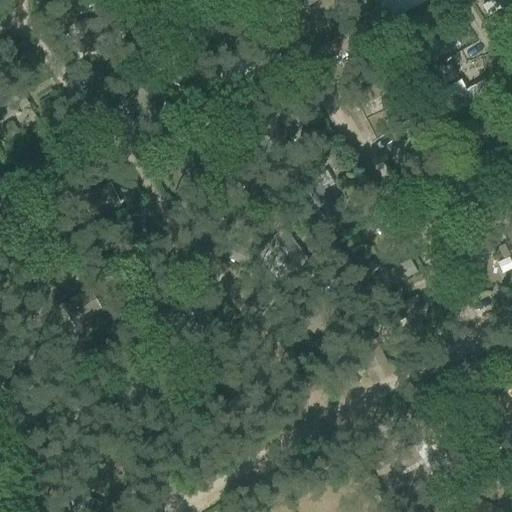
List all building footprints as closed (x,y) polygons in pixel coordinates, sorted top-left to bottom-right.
[(413,1),(412,0),(362,0),(361,1),(369,20),(413,1)] [(478,0),(466,6),(473,22),(509,5),(506,0),(478,0)] [(138,1),(122,4),(123,15),(140,12),(138,1)] [(166,1),(153,8),(156,13),(158,18),(171,11),(168,6),(166,1)] [(179,17),(194,43),(213,32),(198,5),(179,17)] [(174,16),(166,21),(172,31),(180,26),(174,16)] [(107,18),(96,20),(76,24),(81,53),(112,48),(107,18)] [(406,37),(393,43),(398,54),(411,48),(406,37)] [(432,59),(437,69),(460,58),(454,47),(432,59)] [(128,108),(153,121),(173,82),(148,69),(128,108)] [(98,71),(78,80),(83,91),(103,82),(98,71)] [(0,122),(26,105),(10,81),(0,88),(0,122)] [(458,89),(435,100),(441,114),(464,104),(458,89)] [(470,117),(458,125),(463,133),(475,126),(470,117)] [(167,138),(155,147),(163,158),(176,149),(167,138)] [(222,163),(217,176),(205,208),(229,217),(245,172),(222,163)] [(49,169),(40,175),(48,186),(57,180),(49,169)] [(195,172),(191,183),(205,188),(210,177),(195,172)] [(121,210),(109,184),(78,198),(90,224),(121,210)] [(292,189),(283,195),(293,209),(302,204),(292,189)] [(338,269),(328,276),(336,286),(346,279),(338,269)] [(88,290),(61,307),(73,327),(100,310),(88,290)] [(313,296),(309,300),(295,314),(322,341),(340,323),(313,296)] [(177,316),(171,332),(199,342),(211,310),(191,303),(186,319),(177,316)] [(357,348),(369,371),(385,363),(373,340),(357,348)] [(106,397),(133,412),(148,385),(121,370),(106,397)] [(511,370),(499,378),(509,397),(511,395),(511,370)] [(179,390),(174,385),(162,396),(167,401),(171,407),(184,396),(179,390)] [(228,406),(255,426),(269,407),(243,387),(228,406)] [(9,388),(7,389),(0,393),(0,415),(10,431),(24,422),(17,412),(22,409),(9,388)] [(433,408),(409,422),(421,440),(425,438),(427,442),(428,441),(439,459),(449,453),(450,454),(458,449),(433,408)] [(371,475),(331,483),(333,490),(335,499),(351,496),(352,500),(375,496),(371,475)] [(66,490),(56,509),(62,511),(98,511),(101,507),(66,490)] [(498,511),(466,497),(458,511),(498,511)]
